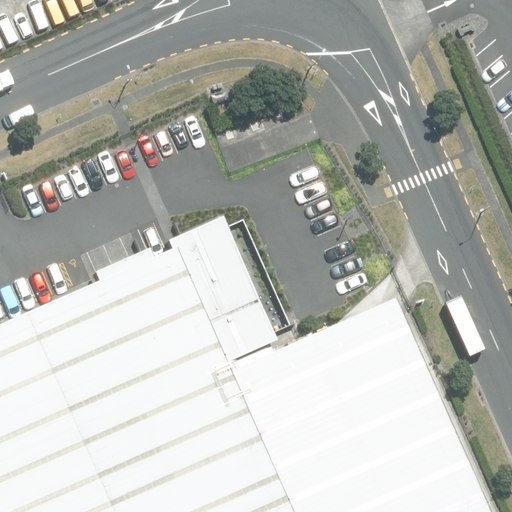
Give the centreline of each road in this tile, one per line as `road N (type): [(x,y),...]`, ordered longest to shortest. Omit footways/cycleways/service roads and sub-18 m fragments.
road 1 (unclassified): [(315,0),(511,416)]
road 2 (unknown): [(451,288),(347,331),(330,358),(323,389),(375,511)]
road 3 (unclassified): [(220,0),(0,96)]
